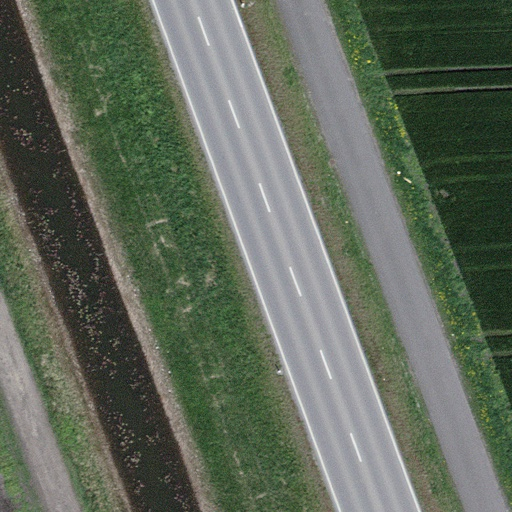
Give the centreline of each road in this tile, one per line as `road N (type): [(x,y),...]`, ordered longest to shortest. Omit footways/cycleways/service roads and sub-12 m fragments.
road 1 (primary): [(379,511),(191,0)]
road 2 (track): [(486,511),(298,0)]
road 3 (track): [(62,511),(0,340)]
